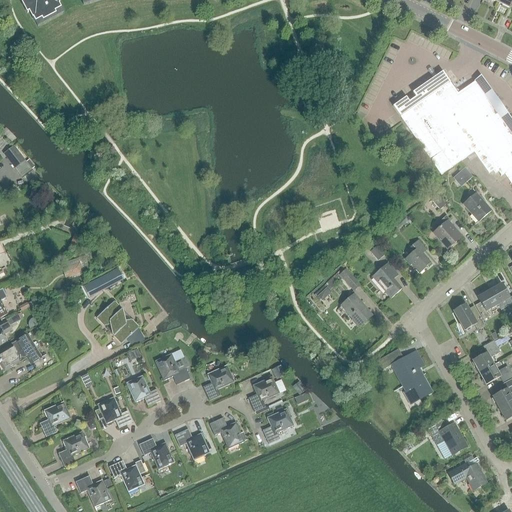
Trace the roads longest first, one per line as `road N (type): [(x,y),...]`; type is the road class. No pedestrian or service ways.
road 1 (residential): [(511,468),(501,469),(415,316)]
road 2 (residential): [(415,316),(511,232)]
road 3 (tertiary): [(511,56),(397,0)]
